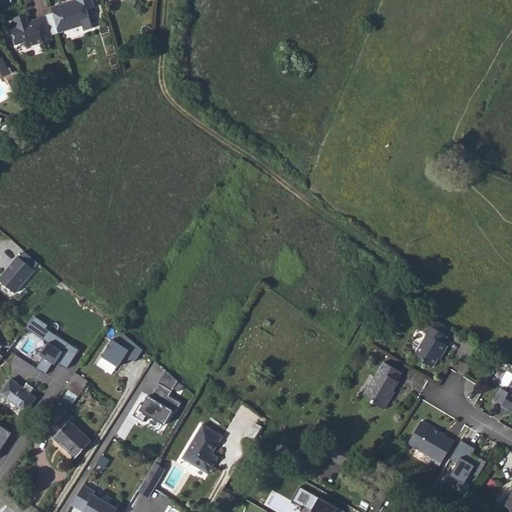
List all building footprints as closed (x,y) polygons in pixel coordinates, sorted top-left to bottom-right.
[(54,25),(56,30),(80,22),(82,27),(90,24),(85,6),(91,4),(89,0),(75,0),(76,1),(68,3),(67,2),(48,7),(51,14),(54,25)] [(51,14),(43,17),(43,18),(47,28),(54,25),(51,14)] [(15,27),(9,29),(14,45),(22,43),(24,48),(50,39),(49,34),(56,32),(56,30),(54,25),(47,28),(43,18),(27,23),(23,15),(12,18),(15,27)] [(34,270),(39,264),(24,251),(19,258),(18,257),(8,270),(10,271),(7,274),(6,273),(1,279),(2,283),(16,294),(35,271),(34,270)] [(21,300),(15,307),(21,312),(27,305),(21,300)] [(37,367),(45,373),(54,360),(66,368),(78,350),(45,328),(48,324),(34,315),(25,328),(47,343),(39,355),(44,358),(37,367)] [(449,328),(435,320),(431,328),(444,335),(449,328)] [(444,335),(431,328),(426,326),(422,333),(425,335),(414,354),(421,359),(423,364),(432,369),(440,354),(443,354),(447,347),(444,344),(447,337),(444,335)] [(112,338),(95,364),(112,375),(129,349),(112,338)] [(390,368),(373,358),(364,374),(362,373),(352,391),(360,395),(359,398),(372,405),(388,377),(386,376),(390,368)] [(76,374),(66,389),(73,393),(83,379),(76,374)] [(13,383),(3,397),(26,415),(37,400),(35,397),(39,393),(28,384),(23,389),(13,383)] [(501,407),(511,414),(511,393),(510,392),(507,396),(502,405),(501,407)] [(173,409),(145,393),(131,415),(142,421),(145,415),(163,425),(173,409)] [(69,409),(51,430),(80,455),(95,438),(75,420),(78,417),(69,409)] [(250,411),(242,422),(249,426),(256,416),(250,411)] [(421,423),(408,445),(434,459),(432,463),(440,468),(455,443),(421,423)] [(0,447),(11,431),(0,424),(0,447)] [(187,459),(213,475),(219,464),(216,462),(220,456),(217,454),(227,437),(207,425),(187,459)] [(475,447),(459,438),(447,459),(455,463),(447,476),(464,486),(471,474),(478,478),(487,462),(472,454),(475,447)] [(354,456),(329,442),(322,456),(347,470),(354,456)] [(159,461),(154,468),(164,475),(169,468),(159,461)] [(164,475),(154,468),(148,478),(158,484),(164,475)] [(158,484),(148,478),(141,489),(151,495),(158,484)] [(98,490),(87,483),(73,505),(84,511),(83,511),(117,511),(120,508),(97,492),(98,490)] [(335,511),(337,510),(299,488),(291,502),(307,511),(335,511)] [(380,508),(384,498),(376,494),(371,504),(380,508)] [(507,511),(511,511),(511,496),(510,499),(506,497),(500,506),(508,511),(507,511)]
